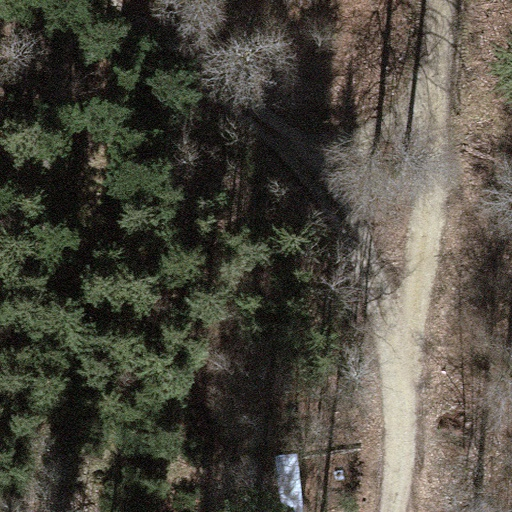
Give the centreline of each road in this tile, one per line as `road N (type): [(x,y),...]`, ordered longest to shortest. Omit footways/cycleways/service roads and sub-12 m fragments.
road 1 (track): [(146,0),(252,93),(349,244),(383,309),(402,401)]
road 2 (track): [(402,401),(439,0)]
